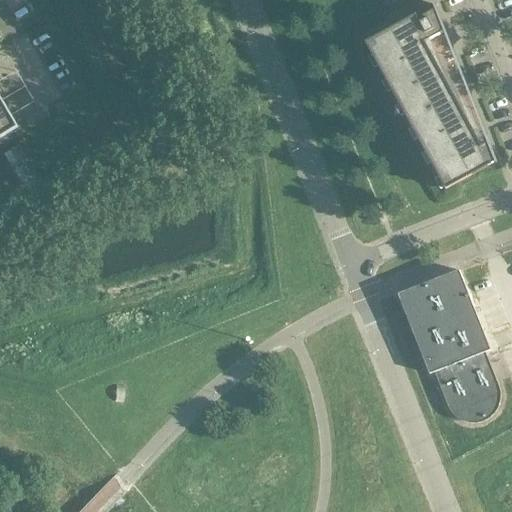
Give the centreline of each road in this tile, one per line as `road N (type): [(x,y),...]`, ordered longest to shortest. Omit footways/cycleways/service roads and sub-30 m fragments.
road 1 (unclassified): [(354,264),(248,0)]
road 2 (unclassified): [(449,511),(354,264)]
road 3 (residential): [(354,264),(511,201)]
